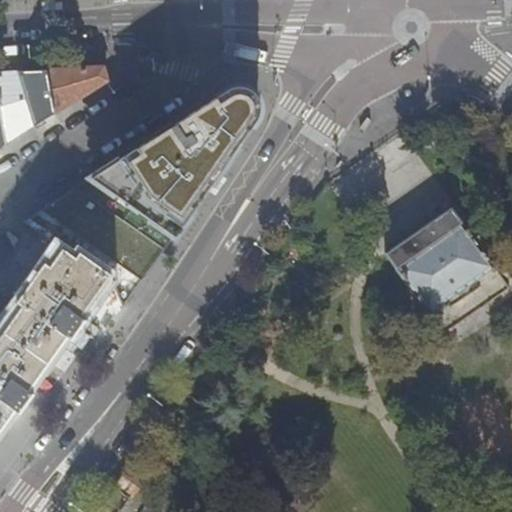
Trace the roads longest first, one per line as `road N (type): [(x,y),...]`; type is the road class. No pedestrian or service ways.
road 1 (secondary): [(369,53),(322,91),(31,511)]
road 2 (residential): [(0,195),(259,22)]
road 3 (secondary): [(0,32),(259,22)]
